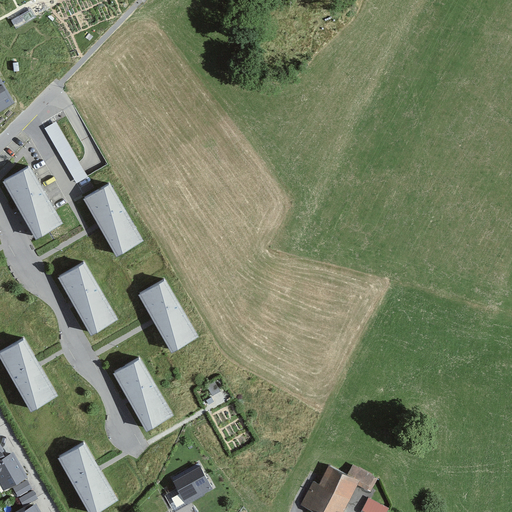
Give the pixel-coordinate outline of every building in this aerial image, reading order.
[(30,11),(11,21),(15,29),(34,19),(30,11)] [(0,110),(12,103),(0,81),(0,110)] [(57,120),(45,127),(76,180),(87,173),(57,120)] [(29,164),(3,179),(25,216),(38,238),(64,223),(29,164)] [(109,180),(83,195),(100,224),(118,254),(144,239),(109,180)] [(83,260),(57,275),(74,303),(92,334),(118,319),(83,260)] [(164,276),(139,292),(155,320),(174,351),(199,335),(164,276)] [(23,334),(0,347),(0,353),(33,408),(58,393),(41,363),(23,334)] [(140,355),(114,371),(130,398),(149,430),(175,414),(140,355)] [(220,390),(214,379),(207,383),(212,394),(220,390)] [(84,439),(58,454),(92,511),(95,511),(119,498),(101,468),(84,439)] [(0,456),(0,478),(4,486),(26,474),(13,450),(6,454),(0,456)] [(199,463),(172,478),(184,499),(211,485),(199,463)] [(312,482),(301,505),(314,511),(343,511),(358,485),(371,492),(377,480),(353,467),(348,475),(329,465),(319,485),(312,482)] [(27,480),(14,487),(19,494),(32,487),(27,480)] [(33,490),(20,497),(24,504),(37,497),(33,490)] [(387,511),(389,509),(370,499),(363,511),(387,511)] [(41,511),(36,503),(19,511),(41,511)]
